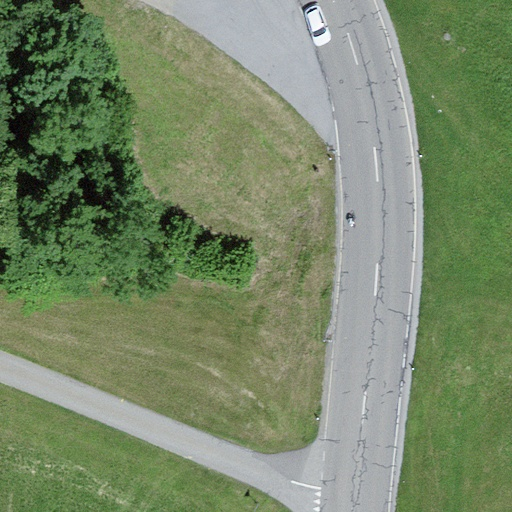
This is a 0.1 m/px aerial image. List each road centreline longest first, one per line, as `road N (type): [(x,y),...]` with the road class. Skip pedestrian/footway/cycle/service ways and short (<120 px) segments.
road 1 (secondary): [(336,0),(371,110),(379,209),(354,502)]
road 2 (residential): [(0,363),(354,502)]
